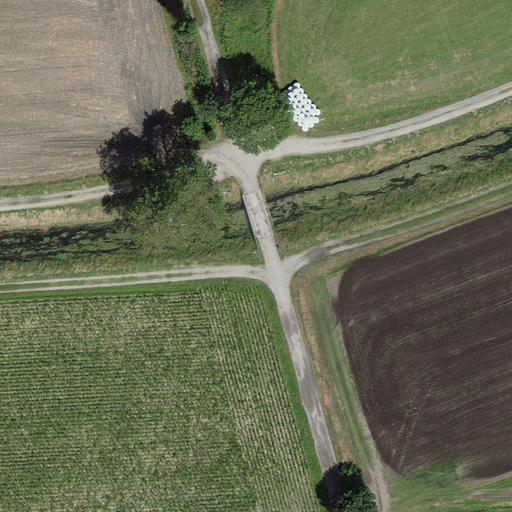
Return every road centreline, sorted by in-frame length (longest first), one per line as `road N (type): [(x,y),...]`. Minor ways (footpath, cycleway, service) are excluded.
road 1 (track): [(349,511),(312,418),(195,0)]
road 2 (track): [(511,186),(275,275),(0,296)]
road 3 (track): [(511,89),(360,134),(65,198),(0,204)]
